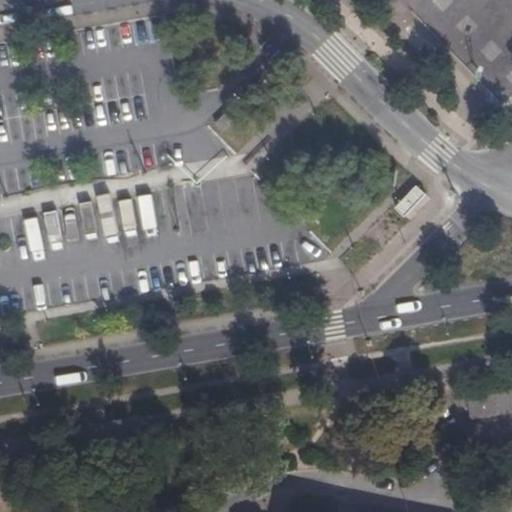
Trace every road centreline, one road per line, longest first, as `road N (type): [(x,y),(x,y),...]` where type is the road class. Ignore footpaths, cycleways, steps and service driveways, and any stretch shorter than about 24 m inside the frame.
road 1 (primary): [(0,383),(380,316)]
road 2 (unknown): [(193,115),(227,174),(234,210),(208,240),(0,279)]
road 3 (primary): [(486,182),(441,155),(294,22),(248,0)]
road 4 (residential): [(212,511),(273,481),(331,478),(491,511)]
road 5 (unknown): [(193,115),(158,54),(0,78)]
road 6 (unknown): [(0,154),(193,115)]
road 7 (primary): [(380,316),(486,182)]
road 8 (unknown): [(193,115),(276,55),(294,22)]
road 9 (primary): [(380,316),(511,295)]
